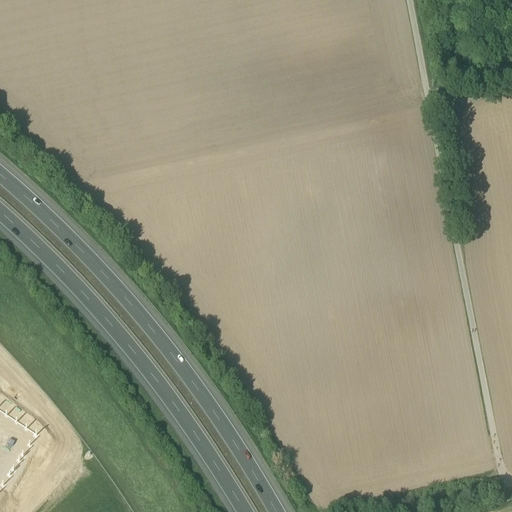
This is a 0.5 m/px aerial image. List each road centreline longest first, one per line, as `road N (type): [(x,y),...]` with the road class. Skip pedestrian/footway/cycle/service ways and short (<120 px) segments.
road 1 (track): [(511,482),(503,482),(407,0)]
road 2 (motorway): [(275,511),(172,357),(0,177)]
road 3 (motorway): [(0,213),(129,347),(243,511)]
